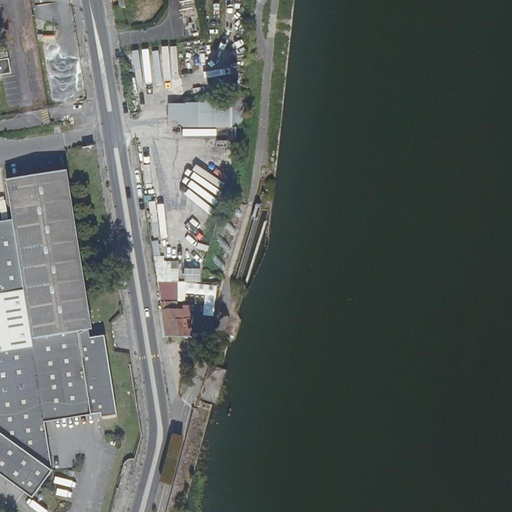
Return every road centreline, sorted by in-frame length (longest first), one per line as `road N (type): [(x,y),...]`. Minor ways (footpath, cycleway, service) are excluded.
road 1 (secondary): [(88,0),(155,392)]
road 2 (secondary): [(142,511),(159,426),(155,392)]
